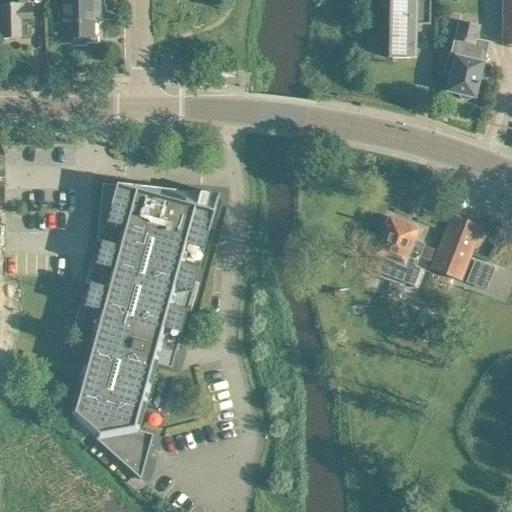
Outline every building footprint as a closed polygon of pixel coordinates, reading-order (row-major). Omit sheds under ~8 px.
[(0,0),(0,39),(25,39),(24,25),(32,25),(31,4),(25,5),(24,0),(0,0)] [(62,0),(63,18),(64,38),(93,38),(92,12),(99,12),(98,0),(62,0)] [(388,0),(387,58),(415,59),(416,25),(429,25),(430,0),(388,0)] [(511,0),(502,0),(504,45),(511,45),(511,0)] [(471,98),(474,99),(478,81),(483,82),(485,72),(481,71),(487,43),(476,41),(479,27),(458,22),(450,56),(449,56),(445,71),(451,72),(446,92),(458,95),(460,99),(467,101),(471,98)] [(116,185),(101,184),(96,241),(101,243),(97,257),(93,256),(86,283),(89,284),(85,298),(82,297),(74,325),(92,330),(68,416),(141,479),(153,435),(138,431),(161,349),(179,354),(186,326),(183,325),(187,311),(190,312),(198,284),(194,283),(198,269),(202,270),(209,243),(206,242),(210,228),(213,229),(221,201),(217,200),(218,195),(189,192),(116,185)] [(370,269),(388,277),(412,286),(418,270),(413,268),(418,258),(432,264),(430,269),(460,281),(481,228),(451,216),(437,252),(422,246),(423,245),(412,241),(416,231),(389,220),(370,269)] [(433,312),(425,333),(446,344),(455,321),(433,312)]
